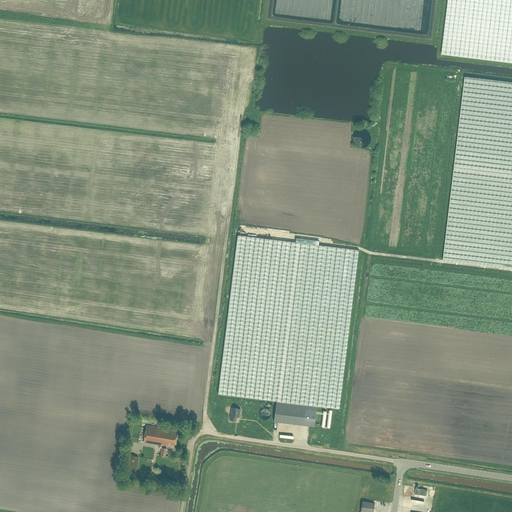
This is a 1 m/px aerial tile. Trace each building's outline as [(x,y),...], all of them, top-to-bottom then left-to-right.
[(511,62),(511,0),(448,0),(442,54),(511,62)] [(443,260),(511,268),(511,82),(465,77),(443,260)] [(371,139),(371,138),(371,137),(371,136),(370,136),(370,135),(370,134),(369,133),(369,132),(368,131),(367,131),(367,130),(366,130),(365,130),(365,129),(364,129),(363,129),(362,129),(361,129),(360,129),(359,129),(358,129),(357,130),(356,130),(355,131),(354,132),(354,133),(353,133),(353,134),(352,135),(352,136),(352,137),(352,138),(352,139),(352,140),(352,141),(353,142),(353,143),(354,143),(354,144),(355,145),(356,146),(357,146),(357,147),(358,147),(359,147),(360,147),(361,147),(362,147),(363,147),(364,147),(365,147),(366,146),(367,146),(367,145),(368,145),(369,144),(369,143),(370,142),(370,141),(370,140),(371,140),(371,139)] [(339,409),(358,250),(237,235),(218,394),(276,401),(274,421),(310,426),(314,426),(316,406),(339,409)] [(239,417),(240,409),(232,408),(231,415),(230,415),(230,420),(235,420),(236,416),(239,417)] [(263,419),(264,419),(265,419),(266,419),(267,419),(268,418),(269,418),(270,417),(270,416),(270,415),(271,415),(271,414),(271,413),(270,412),(270,411),(270,410),(269,410),(269,409),(268,409),(267,408),(266,408),(265,408),(264,408),(263,408),(262,409),(261,409),(261,410),(260,410),(260,411),(260,412),(259,412),(259,413),(259,414),(259,415),(260,416),(260,417),(261,417),(261,418),(262,418),(263,419)] [(145,433),(177,438),(178,430),(146,425),(145,432),(145,433)] [(145,433),(145,432),(140,431),(138,441),(143,442),(165,446),(165,445),(169,446),(169,444),(175,446),(177,438),(145,433)] [(135,477),(138,456),(129,455),(126,476),(135,477)] [(373,511),(375,503),(362,501),(360,510),(360,511),(373,511)]
